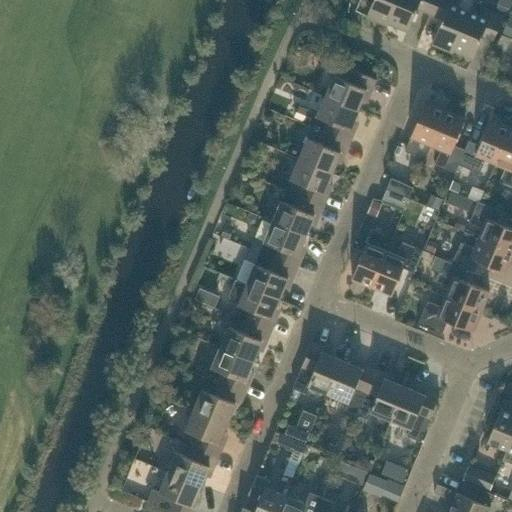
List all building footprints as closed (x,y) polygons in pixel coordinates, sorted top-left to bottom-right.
[(373,0),(368,13),(388,22),(396,0),(373,0)] [(430,13),(435,0),(396,0),(388,22),(408,30),(417,7),(430,13)] [(458,7),(460,0),(435,0),(430,13),(443,18),(433,41),(453,49),(469,11),(458,7)] [(494,39),(503,17),(483,9),(480,16),(469,11),(453,49),(473,58),(483,35),(494,39)] [(511,36),(511,17),(508,16),(502,32),(511,36)] [(502,50),(507,37),(500,34),(495,48),(502,50)] [(371,92),(377,79),(350,67),(345,79),(334,74),(325,95),(359,109),(367,90),(371,92)] [(351,129),(359,109),(325,95),(317,116),(328,120),(323,131),(350,142),(355,130),(351,129)] [(431,145),(445,109),(426,101),(405,150),(415,155),(421,141),(431,145)] [(304,120),(307,112),(297,108),(294,116),(304,120)] [(454,145),(465,118),(445,109),(431,145),(440,149),(435,163),(455,172),(458,164),(465,149),(454,145)] [(495,163),(510,128),(490,119),(479,145),(469,140),(465,149),(458,164),(479,173),(485,159),(495,163)] [(511,128),(510,128),(495,163),(505,167),(499,181),(511,186),(511,128)] [(345,154),(350,142),(323,131),(319,142),(308,137),(299,158),(332,172),(340,152),(345,154)] [(324,191),(332,172),(299,158),(290,178),(291,179),(287,189),(324,205),(329,193),(324,191)] [(413,187),(395,179),(391,177),(386,189),(409,198),(413,187)] [(319,217),(324,205),(287,189),(282,200),(281,200),(273,221),(306,235),(314,215),(319,217)] [(403,210),(409,198),(386,189),(381,201),(403,210)] [(502,211),(479,201),(478,201),(469,222),(483,228),(479,238),(511,251),(511,228),(497,222),(502,211)] [(375,218),(380,207),(372,204),(368,215),(375,218)] [(298,254),(306,235),(273,221),(264,241),(275,246),(271,257),(298,268),(303,256),(298,254)] [(377,247),(382,233),(373,229),(352,278),(372,286),(387,251),(377,247)] [(506,272),(511,258),(511,251),(479,238),(475,248),(461,242),(452,263),(467,269),(474,272),(479,261),(506,272)] [(414,272),(423,250),(402,241),(397,255),(387,251),(372,286),(392,295),(403,268),(414,272)] [(439,272),(444,259),(435,255),(430,268),(439,272)] [(292,280),(298,268),(271,257),(266,267),(246,259),(237,278),(247,282),(247,283),(280,297),(288,278),(292,280)] [(467,269),(452,263),(445,259),(436,280),(450,286),(446,296),(481,311),(490,291),(462,280),(467,269)] [(280,297),(247,283),(234,278),(227,294),(230,300),(240,305),(235,315),(271,331),(276,319),(272,317),(280,297)] [(473,331),(481,311),(446,296),(442,306),(428,300),(418,323),(442,333),(447,320),(473,331)] [(267,342),(271,331),(235,315),(231,326),(229,326),(220,346),(254,360),(262,340),(267,342)] [(323,351),(324,347),(312,342),(293,387),(306,393),(309,385),(329,393),(342,360),(323,351)] [(245,380),(254,360),(220,346),(212,367),(223,371),(218,382),(245,393),(250,382),(245,380)] [(342,360),(329,393),(348,401),(345,409),(357,414),(364,395),(365,394),(376,368),(364,364),(362,368),(342,360)] [(385,378),(387,373),(376,368),(364,395),(357,414),(369,419),(372,411),(391,419),(405,386),(385,378)] [(240,405),(245,393),(218,382),(214,393),(203,388),(194,409),(228,423),(236,403),(240,405)] [(405,386),(391,419),(410,427),(407,435),(420,440),(428,421),(433,410),(439,395),(427,390),(425,394),(417,391),(405,386)] [(507,449),(511,436),(511,412),(501,408),(487,441),(507,449)] [(219,443),(228,423),(194,409),(186,429),(197,434),(192,445),(219,456),(224,444),(219,443)] [(511,462),(511,436),(507,449),(503,459),(511,462)] [(214,467),(219,456),(192,445),(188,456),(177,451),(168,472),(201,485),(210,466),(214,467)] [(277,456),(268,452),(263,465),(272,469),(277,456)] [(490,489),(495,476),(469,465),(463,478),(490,489)] [(193,505),(201,485),(168,472),(160,491),(153,488),(147,501),(174,511),(195,511),(198,507),(193,505)] [(267,487),(270,479),(257,474),(240,511),(278,511),(286,495),(267,487)] [(490,505),(495,494),(465,481),(460,493),(458,492),(449,511),(450,511),(487,511),(491,506),(490,505)] [(445,496),(449,488),(437,483),(434,491),(445,496)] [(508,497),(511,489),(501,485),(498,492),(508,497)] [(315,511),(322,497),(311,492),(306,503),(286,495),(278,511),(315,511)] [(322,497),(315,511),(329,511),(334,502),(322,497)]
